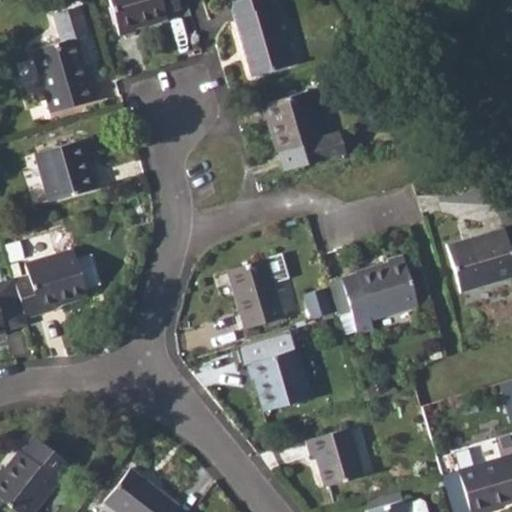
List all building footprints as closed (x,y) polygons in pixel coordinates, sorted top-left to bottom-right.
[(109,0),(120,36),(136,31),(135,29),(167,19),(166,13),(180,8),(178,0),(109,0)] [(267,0),(239,0),(230,3),(251,77),(290,65),(272,4),(270,5),(267,0)] [(61,42),(32,51),(50,112),(97,98),(91,78),(88,78),(76,37),(89,32),(82,5),(53,14),(61,42)] [(309,89),(260,104),(264,121),(267,120),(276,153),(278,152),(284,171),(345,153),(338,132),(324,136),(309,89)] [(83,139),(35,154),(49,202),(99,186),(95,170),(93,171),(83,139)] [(511,258),(503,227),(445,246),(459,292),(511,275),(511,258)] [(25,264),(28,276),(39,310),(39,313),(56,309),(55,306),(87,296),(73,248),(25,264)] [(354,274),(340,278),(358,335),(372,331),(369,320),(416,306),(401,254),(385,258),(386,261),(353,270),(354,274)] [(266,258),(225,270),(243,327),(283,315),(266,258)] [(27,323),(14,279),(0,283),(0,334),(5,333),(5,329),(27,323)] [(324,288),(307,291),(310,315),(328,312),(324,288)] [(296,348),(245,364),(250,380),(253,379),(262,412),(310,397),(296,348)] [(511,377),(499,381),(511,422),(511,421),(511,377)] [(348,426),(305,440),(309,457),(314,455),(324,486),(362,476),(348,426)] [(0,499),(16,511),(33,511),(69,463),(29,430),(0,473),(0,499)] [(511,454),(456,471),(460,484),(468,511),(482,511),(490,510),(490,506),(511,500),(511,454)] [(104,501),(118,511),(174,511),(178,505),(131,467),(104,501)] [(401,500),(365,510),(365,511),(425,511),(423,500),(418,497),(402,502),(401,500)]
